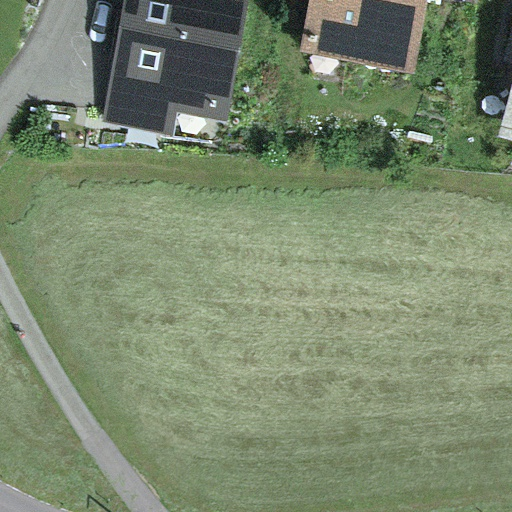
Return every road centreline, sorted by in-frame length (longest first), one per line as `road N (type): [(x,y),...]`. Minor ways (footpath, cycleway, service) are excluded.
road 1 (residential): [(146,511),(18,312),(0,270)]
road 2 (residential): [(0,112),(46,44),(62,0)]
